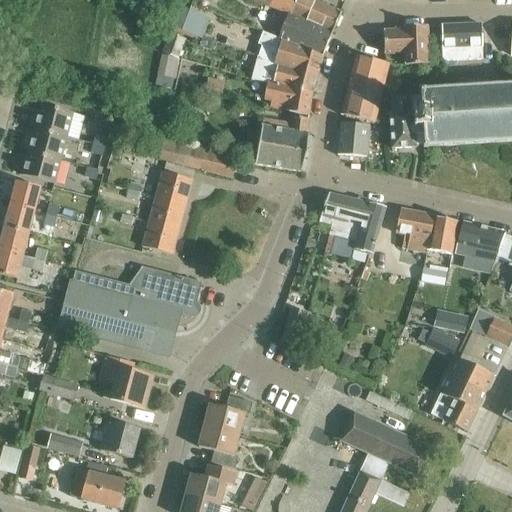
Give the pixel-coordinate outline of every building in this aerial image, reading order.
[(248,0),(271,10),(332,35),(340,15),(304,0),(248,0)] [(191,34),(199,37),(204,25),(196,22),(198,16),(179,10),(172,29),(191,36),(191,34)] [(271,10),(268,18),(286,25),(279,40),(322,58),(332,35),(271,10)] [(440,61),(442,63),(481,62),(480,27),(438,28),(440,61)] [(403,68),(427,66),(426,51),(425,28),(402,29),(402,33),(382,34),(383,57),(402,56),(403,68)] [(322,58),(279,40),(262,32),(257,45),(265,48),(261,59),(280,68),(316,76),(322,58)] [(177,60),(185,40),(168,34),(161,54),(177,60)] [(256,57),(250,80),(267,83),(267,84),(272,85),(311,94),(316,76),(280,68),(261,59),(256,57)] [(339,116),(373,125),(388,68),(355,59),(339,116)] [(497,88),(497,71),(480,72),(480,76),(464,77),(465,90),(497,88)] [(311,94),(272,85),(267,84),(262,101),(270,103),(268,109),(307,117),(311,94)] [(456,90),(460,147),(511,143),(511,86),(497,88),(465,90),(456,90)] [(422,149),(460,147),(456,90),(419,92),(419,99),(390,100),(391,114),(388,115),(390,151),(415,150),(415,147),(422,146),(422,149)] [(33,131),(65,139),(71,115),(39,107),(33,131)] [(299,173),(307,133),(307,120),(291,117),(290,124),(262,120),(253,166),(299,173)] [(335,157),(364,159),(367,128),(338,125),(335,157)] [(59,163),(65,139),(33,131),(27,155),(59,163)] [(91,146),(102,149),(106,138),(95,135),(91,146)] [(164,139),(158,160),(194,171),(197,171),(229,181),(233,164),(234,163),(235,160),(203,152),(204,149),(164,139)] [(100,157),(102,149),(91,146),(89,154),(100,157)] [(68,151),(66,166),(83,169),(85,153),(68,151)] [(52,187),(59,163),(27,155),(21,178),(52,187)] [(83,177),(93,180),(96,170),(86,167),(83,177)] [(132,172),(133,188),(147,188),(146,171),(132,172)] [(154,200),(184,208),(191,183),(161,175),(154,200)] [(9,207),(34,214),(39,191),(14,185),(9,207)] [(351,252),(371,258),(383,211),(327,196),(318,224),(330,227),(327,237),(353,244),(351,252)] [(177,233),(184,208),(154,200),(147,225),(177,233)] [(28,236),(34,214),(9,207),(3,229),(28,236)] [(426,252),(433,218),(399,211),(395,235),(404,237),(401,250),(425,255),(426,252)] [(433,218),(426,252),(450,257),(457,223),(433,218)] [(495,260),(504,237),(505,235),(500,233),(462,224),(457,245),(470,249),(467,258),(493,265),(495,260)] [(170,258),(177,233),(147,225),(140,250),(170,258)] [(0,252),(22,258),(28,236),(3,229),(0,240),(0,252)] [(511,240),(504,237),(495,260),(511,266),(511,283),(510,289),(508,292),(511,293),(511,240)] [(34,261),(44,264),(47,251),(37,249),(34,261)] [(44,264),(34,261),(22,258),(0,252),(0,276),(16,280),(20,267),(42,273),(44,264)] [(199,304),(196,302),(201,285),(141,269),(129,287),(75,273),(73,281),(69,280),(56,330),(167,359),(179,314),(186,316),(192,318),(196,317),(200,315),(201,311),(201,308),(199,304)] [(420,282),(445,287),(447,275),(422,270),(420,282)] [(0,316),(6,318),(12,296),(0,292),(0,316)] [(18,321),(28,324),(31,313),(21,310),(18,321)] [(280,342),(296,347),(306,315),(289,310),(280,342)] [(490,341),(507,349),(511,338),(511,325),(480,311),(470,331),(490,341)] [(50,329),(28,324),(18,321),(6,318),(0,316),(0,341),(1,341),(4,328),(47,339),(50,329)] [(451,317),(448,331),(462,334),(465,320),(451,317)] [(457,353),(478,363),(489,341),(468,330),(457,353)] [(423,331),(418,342),(425,345),(425,346),(451,357),(457,343),(431,331),(431,333),(423,331)] [(0,352),(0,344),(1,341),(0,341),(0,365),(17,370),(20,357),(0,352)] [(108,402),(143,411),(152,379),(126,372),(129,363),(120,360),(108,402)] [(436,403),(430,415),(443,422),(465,432),(492,377),(457,360),(436,403)] [(0,375),(14,379),(17,370),(0,365),(0,375)] [(39,392),(72,402),(77,387),(43,377),(39,392)] [(202,427),(237,437),(243,416),(247,417),(251,405),(227,398),(224,410),(208,406),(202,427)] [(511,398),(503,417),(511,422),(511,398)] [(387,465),(416,478),(429,449),(352,413),(338,442),(367,456),(359,472),(340,511),(365,511),(369,504),(376,508),(374,511),(408,511),(409,511),(403,508),(410,494),(380,481),(387,465)] [(99,452),(130,460),(138,431),(107,422),(99,452)] [(231,458),(237,437),(202,427),(197,448),(212,453),(209,464),(233,471),(236,459),(231,458)] [(46,449),(78,458),(81,445),(50,436),(46,449)] [(19,479),(32,482),(39,452),(26,449),(19,479)] [(184,497),(218,506),(224,486),(228,487),(232,474),(208,468),(205,480),(189,475),(184,497)] [(87,473),(87,474),(77,471),(69,497),(80,500),(80,501),(117,511),(124,484),(87,473)] [(184,497),(179,511),(216,511),(218,506),(184,497)]
